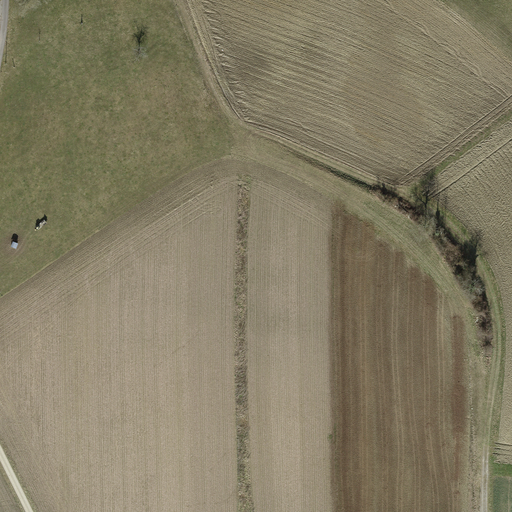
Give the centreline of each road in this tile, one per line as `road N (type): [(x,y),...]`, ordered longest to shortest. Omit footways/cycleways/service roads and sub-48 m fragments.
road 1 (track): [(184,0),(240,129),(391,192),(404,196),(511,114)]
road 2 (track): [(485,511),(498,347),(489,279),(457,232),(404,196)]
